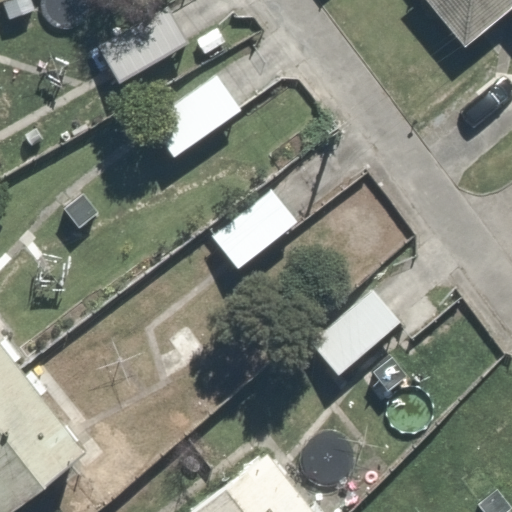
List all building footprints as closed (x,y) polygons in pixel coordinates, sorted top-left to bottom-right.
[(141,0),(93,25),(115,69),(182,35),(164,0),(141,0)] [(511,0),(421,0),(457,42),(505,0),(511,7),(511,0)] [(148,121),(164,146),(226,106),(210,81),(148,121)] [(264,186),(208,232),(234,264),(290,217),(264,186)] [(357,284),(305,325),(337,366),(389,326),(357,284)] [(0,341),(0,505),(79,445),(0,341)] [(302,511),(252,448),(171,511),(302,511)]
